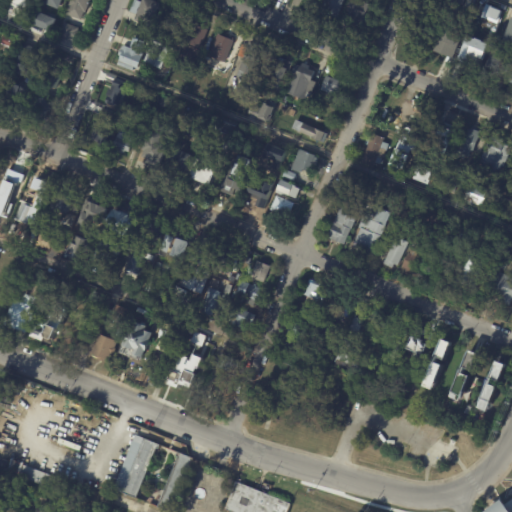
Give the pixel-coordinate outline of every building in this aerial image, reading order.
[(25,22),(6,15),(9,8),(11,9),(12,6),(11,5),(13,1),(18,2),(18,0),(21,0),(27,2),(25,7),(28,8),(25,15),(27,16),(25,22)] [(61,0),(57,11),(42,5),(43,0),(61,0)] [(91,0),(91,1),(91,0),(85,15),(83,14),(80,22),(65,16),(71,0),(91,0)] [(147,0),(149,1),(160,5),(150,29),(134,22),(136,16),(130,13),(135,1),(141,4),(142,0),(147,0)] [(344,0),(337,19),(320,13),(325,0),(344,0)] [(350,24),(348,24),(352,15),(346,13),(351,0),(363,0),(362,3),(370,7),(361,29),(350,24)] [(449,0),(448,8),(463,11),(465,0),(449,0)] [(496,4),(505,8),(501,19),(491,15),(496,4)] [(48,34),(29,26),(34,13),(57,22),(55,27),(54,26),(50,35),(48,34)] [(501,40),(511,43),(511,17),(510,17),(501,40)] [(463,28),(452,54),(450,58),(441,54),(442,51),(435,49),(446,21),(463,28)] [(434,33),(431,38),(431,37),(426,49),(420,47),(421,44),(418,42),(415,48),(405,44),(406,41),(402,39),(409,23),(434,33)] [(79,34),(76,42),(74,41),(73,44),(59,38),(65,24),(78,30),(77,33),(79,34)] [(207,31),(208,31),(192,70),(176,64),(191,25),(207,31)] [(478,59),(463,52),(471,35),(472,35),(474,30),(489,36),(487,41),(489,42),(483,55),(480,54),(478,59)] [(228,39),(232,41),(233,40),(241,43),(232,67),(231,67),(230,70),(220,66),(221,62),(208,57),(211,50),(211,51),(217,35),(228,39)] [(1,45),(4,37),(16,42),(13,50),(1,45)] [(144,44),(140,53),(143,54),(137,70),(134,69),(132,72),(117,67),(120,58),(118,57),(121,50),(123,48),(125,48),(129,50),(133,39),(144,44)] [(167,48),(175,51),(171,62),(165,59),(161,70),(144,63),(151,42),(167,48)] [(251,82),(237,77),(244,59),(237,57),(241,45),(248,48),(249,43),(259,47),(258,51),(261,52),(251,82)] [(505,57),(492,50),(484,68),(497,74),(505,57)] [(20,122),(0,114),(0,99),(5,87),(11,89),(20,65),(24,66),(29,54),(39,58),(34,72),(38,74),(20,122)] [(281,92),(291,62),(278,58),(268,88),(281,92)] [(63,72),(56,93),(43,88),(52,63),(59,65),(57,70),(63,72)] [(304,66),(309,68),(308,71),(315,74),(304,102),(285,94),(295,67),(301,69),(303,65),(304,66)] [(327,78),(342,84),(335,102),(329,99),(331,96),(321,92),(327,78)] [(237,99),(242,89),(251,93),(247,104),(237,99)] [(165,107),(159,105),(163,96),(170,99),(165,108),(165,107)] [(51,104),(44,122),(29,116),(36,98),(51,104)] [(271,120),(274,106),(263,103),(260,118),(271,120)] [(301,112),(302,109),(305,104),(309,105),(306,114),(301,112)] [(447,116),(450,117),(448,121),(454,124),(445,144),(440,141),(439,143),(428,139),(432,129),(431,129),(437,116),(443,119),(445,115),(447,116)] [(231,125),(237,127),(232,138),(230,137),(225,150),(216,146),(219,139),(212,135),(219,119),(231,125)] [(188,121),(200,125),(194,140),(179,135),(185,120),(188,121)] [(320,131),(329,135),(325,144),(293,130),(297,121),(320,131)] [(407,124),(419,129),(410,152),(412,152),(408,163),(405,162),(401,170),(390,165),(396,151),(395,151),(406,124),(407,124)] [(175,130),(167,151),(165,151),(158,170),(146,166),(147,163),(142,161),(144,154),(142,154),(146,140),(149,141),(152,134),(153,135),(156,125),(160,127),(161,125),(175,130)] [(474,129),(481,132),(473,152),(471,151),(469,157),(456,151),(465,128),(470,130),(471,128),(474,129)] [(133,139),(135,139),(129,155),(125,153),(124,156),(116,153),(118,150),(113,148),(119,133),(121,134),(122,132),(127,135),(126,136),(133,139)] [(372,133),(384,138),(383,142),(389,144),(387,151),(386,150),(380,165),(375,162),(373,167),(361,162),(372,133)] [(254,136),(264,139),(262,144),(253,140),(254,136)] [(507,146),(511,148),(504,167),(501,166),(498,175),(486,170),(487,167),(480,164),(490,138),(491,139),(492,136),(504,140),(503,144),(507,146)] [(193,162),(190,161),(185,174),(168,168),(169,166),(167,166),(173,149),(194,157),(193,162)] [(219,166),(220,166),(218,171),(216,170),(210,187),(193,180),(194,177),(192,176),(198,159),(200,160),(204,149),(215,154),(212,163),(219,166)] [(418,155),(421,149),(426,152),(424,157),(418,155)] [(300,151),(316,157),(315,159),(319,160),(313,176),(303,172),(302,175),(291,171),(299,151),(300,151)] [(239,196),(234,194),(232,200),(221,196),(222,193),(217,191),(222,176),(228,178),(236,157),(251,163),(239,196)] [(436,165),(430,181),(415,176),(421,160),(436,165)] [(468,163),(475,166),(472,176),(464,173),(468,163)] [(285,168),(284,171),(297,176),(294,182),(275,174),(278,166),(285,168)] [(445,174),(460,180),(455,192),(440,186),(445,174)] [(293,186),(296,187),(296,188),(301,190),(297,200),(283,194),(282,196),(276,194),(281,181),(293,186)] [(29,191),(28,183),(37,182),(38,190),(29,191)] [(486,190),(480,206),(473,203),(472,204),(469,203),(469,202),(465,200),(471,184),(472,184),(473,183),(475,184),(475,185),(486,190)] [(41,188),(47,185),(50,193),(45,195),(41,188)] [(66,212),(65,215),(49,208),(57,188),(62,190),(63,187),(69,190),(68,193),(74,195),(66,212)] [(399,193),(401,194),(398,202),(391,200),(394,192),(399,193)] [(100,201),(101,202),(99,206),(103,208),(100,215),(102,216),(98,226),(81,220),(88,201),(91,202),(92,198),(100,201)] [(284,201),(294,206),(292,210),(295,211),(292,217),(289,216),(287,221),(277,217),(278,214),(271,211),(276,198),(284,201)] [(20,220),(16,218),(22,203),(33,208),(27,223),(20,220)] [(372,205),(391,213),(386,226),(382,236),(373,258),(363,254),(365,250),(354,246),(361,229),(359,228),(363,218),(362,217),(368,204),(372,205)] [(345,208),(358,214),(345,245),(337,241),(336,242),(328,238),(334,225),(333,224),(341,206),(345,208)] [(136,217),(113,208),(105,228),(128,237),(136,217)] [(444,214),(439,224),(434,222),(429,235),(419,231),(428,208),(434,210),(435,208),(439,210),(438,211),(444,214)] [(147,217),(143,227),(137,224),(141,214),(147,217)] [(159,217),(158,220),(166,224),(156,247),(146,243),(147,240),(137,236),(141,226),(147,229),(153,215),(159,217)] [(447,250),(457,226),(467,230),(457,254),(447,250)] [(58,230),(68,234),(61,252),(48,247),(55,229),(58,230)] [(170,254),(177,239),(167,235),(161,249),(170,254)] [(92,241),(73,236),(67,256),(86,261),(92,241)] [(401,239),(409,243),(399,266),(395,264),(394,268),(384,264),(397,237),(401,239)] [(172,256),(183,259),(189,242),(178,238),(172,256)] [(122,247),(101,239),(94,257),(115,265),(122,247)] [(421,269),(419,274),(413,272),(411,276),(405,274),(407,269),(403,267),(409,253),(410,253),(412,248),(414,242),(430,249),(421,269)] [(202,260),(213,264),(201,294),(177,285),(182,272),(194,277),(199,265),(187,260),(192,246),(203,251),(200,258),(202,260)] [(130,272),(124,270),(133,248),(146,253),(137,275),(130,272)] [(243,258),(233,283),(227,280),(229,275),(216,270),(224,248),(236,252),(235,255),(243,258)] [(241,267),(246,254),(251,256),(246,269),(241,267)] [(459,282),(456,281),(463,263),(467,265),(470,256),(484,261),(483,265),(484,265),(474,288),(459,282)] [(270,269),(264,283),(250,277),(257,261),(271,267),(270,269)] [(162,272),(155,288),(157,289),(154,295),(148,292),(148,291),(144,289),(157,262),(165,266),(162,272)] [(499,272),(511,276),(511,303),(511,306),(500,301),(501,298),(492,294),(494,288),(492,287),(498,272),(499,272)] [(25,333),(4,325),(13,300),(21,303),(24,294),(28,296),(33,283),(38,285),(40,281),(41,281),(43,277),(48,278),(45,288),(43,287),(38,299),(35,298),(32,307),(35,307),(25,333)] [(219,282),(216,289),(209,286),(213,279),(219,282)] [(313,307),(307,304),(310,297),(304,294),(309,282),(310,282),(311,279),(322,284),(316,299),(317,299),(313,307)] [(262,291),(258,301),(246,296),(244,303),(232,298),(234,291),(237,292),(242,281),(263,289),(262,291)] [(222,297),(227,284),(233,286),(229,299),(222,297)] [(176,286),(187,291),(182,304),(170,299),(176,286)] [(216,290),(221,293),(219,297),(228,300),(224,310),(216,307),(211,317),(200,312),(209,288),(216,290)] [(79,293),(86,296),(83,302),(85,303),(82,310),(78,308),(80,302),(74,300),(77,292),(79,293)] [(342,311),(339,320),(324,315),(333,292),(343,296),(342,299),(346,301),(342,311)] [(53,339),(50,338),(48,343),(42,341),(42,342),(29,336),(31,329),(42,334),(44,329),(43,329),(44,326),(42,325),(41,326),(36,324),(45,302),(64,310),(57,330),(60,331),(58,334),(55,333),(53,339)] [(110,319),(109,319),(115,305),(128,310),(122,324),(110,319)] [(256,318),(253,326),(248,324),(245,330),(228,323),(235,307),(257,316),(256,318)] [(393,340),(380,335),(378,334),(386,314),(401,319),(400,321),(409,325),(401,343),(393,340)] [(357,317),(365,321),(361,330),(362,331),(356,343),(353,342),(348,353),(363,359),(358,371),(357,371),(359,367),(339,359),(337,363),(336,362),(356,317),(357,317)] [(306,334),(305,334),(302,333),(301,337),(288,332),(293,319),(309,326),(306,334)] [(140,324),(145,326),(144,330),(151,333),(148,341),(149,341),(145,351),(144,351),(140,359),(132,356),(134,351),(121,346),(124,341),(122,340),(125,332),(126,333),(131,321),(140,324)] [(430,331),(423,348),(408,342),(415,323),(421,325),(420,327),(430,331)] [(322,336),(316,333),(319,324),(326,326),(322,336)] [(115,336),(119,328),(125,330),(121,338),(115,336)] [(208,365),(203,363),(202,364),(177,354),(187,328),(212,337),(211,338),(218,340),(208,365)] [(168,330),(179,334),(170,355),(155,349),(159,340),(164,341),(165,339),(158,336),(161,329),(168,332),(168,330)] [(80,347),(79,351),(73,348),(72,351),(67,349),(68,346),(60,343),(65,330),(84,338),(80,347)] [(102,362),(97,360),(98,357),(92,354),(91,353),(98,334),(108,338),(110,335),(115,337),(113,340),(117,342),(114,348),(115,349),(114,354),(112,354),(109,361),(104,360),(103,362),(102,362)] [(293,348),(292,349),(285,347),(290,336),(296,338),(293,348)] [(453,344),(446,362),(441,359),(439,365),(445,367),(435,392),(426,388),(445,341),(453,344)] [(474,351),(481,354),(474,371),(467,368),(465,374),(472,376),(466,392),(465,391),(464,395),(464,396),(463,401),(453,397),(455,392),(461,376),(459,376),(463,366),(465,367),(472,350),(474,351)] [(222,354),(234,359),(229,372),(216,366),(222,354)] [(503,363),(508,365),(501,382),(494,380),(492,385),(498,387),(489,412),(480,409),(488,387),(486,387),(490,377),(492,378),(498,361),(503,363)] [(375,362),(382,365),(380,371),(373,368),(375,362)] [(175,364),(182,367),(180,372),(179,371),(171,389),(165,386),(173,369),(172,368),(174,363),(175,364)] [(143,481),(135,499),(113,490),(133,441),(141,445),(144,439),(159,445),(158,449),(156,448),(143,481)] [(190,458),(193,459),(171,511),(168,511),(157,508),(178,458),(176,457),(178,453),(190,458)] [(24,466),(61,480),(57,491),(19,477),(24,466)] [(256,490),(292,505),(288,511),(230,511),(226,510),(237,482),(256,490)] [(511,511),(485,511),(501,501),(504,506),(511,500),(511,511)]
